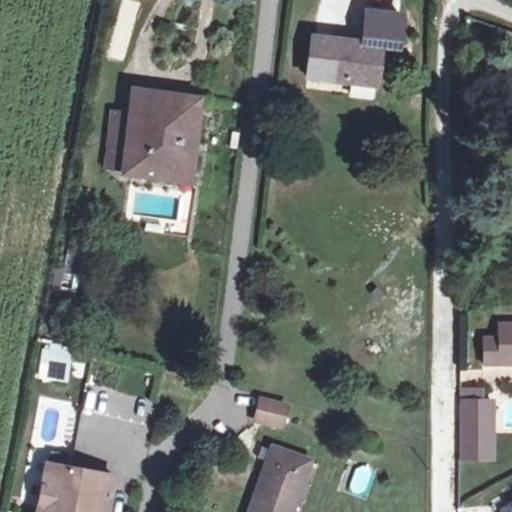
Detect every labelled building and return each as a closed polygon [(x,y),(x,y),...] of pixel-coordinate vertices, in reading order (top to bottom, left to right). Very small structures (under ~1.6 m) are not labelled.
[(397,50),(399,17),(364,14),(361,47),(310,42),(307,79),(333,82),(371,86),(374,86),(378,49),(397,50)] [(333,82),(332,88),(351,90),(350,98),(370,100),(371,86),(333,82)] [(130,89),(127,109),(119,170),(186,179),(195,97),(130,89)] [(119,170),(127,109),(108,107),(100,168),(119,170)] [(54,255),(44,309),(60,312),(65,286),(74,288),(78,260),(54,255)] [(494,356),(511,356),(511,316),(509,316),(508,330),(494,330),(494,356)] [(35,379),(67,383),(72,345),(40,341),(35,379)] [(455,378),(455,392),(474,392),(475,379),(455,378)] [(254,388),(249,410),(275,416),(280,395),(254,388)] [(455,392),(453,449),(486,450),(487,392),(474,392),(455,392)] [(268,440),(272,428),(262,425),(258,437),(268,440)] [(302,452),(307,437),(273,426),(272,428),(268,440),(246,502),(279,511),(286,511),(305,454),(302,452)] [(33,511),(102,511),(111,467),(45,454),(33,511)]
